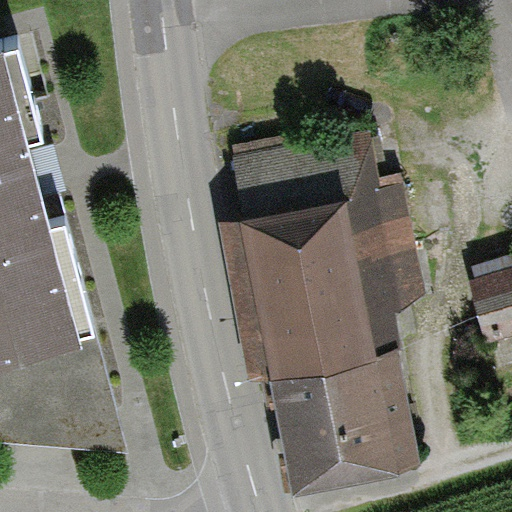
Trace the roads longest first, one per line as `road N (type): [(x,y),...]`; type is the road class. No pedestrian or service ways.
road 1 (tertiary): [(254,511),(215,372),(157,0)]
road 2 (track): [(511,445),(300,511)]
road 3 (residential): [(179,511),(0,505)]
